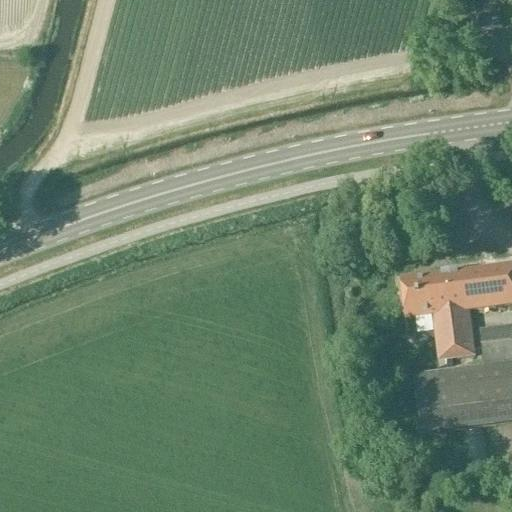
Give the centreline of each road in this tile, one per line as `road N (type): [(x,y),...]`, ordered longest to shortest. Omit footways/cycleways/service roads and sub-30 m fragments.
road 1 (secondary): [(0,251),(260,167),(511,123)]
road 2 (track): [(30,239),(25,202),(69,119),(100,0)]
